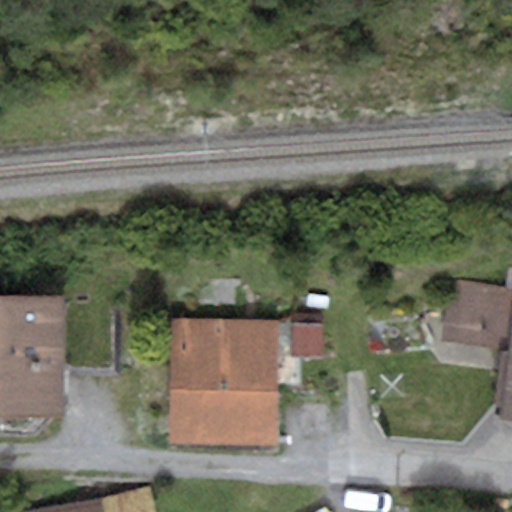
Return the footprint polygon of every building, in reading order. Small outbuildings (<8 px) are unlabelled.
[(511,289),(450,281),(442,337),(511,347),(501,415),(511,416),(511,289)] [(66,297),(0,296),(0,415),(65,415),(65,368),(66,297)] [(66,297),(65,368),(115,369),(116,298),(66,297)] [(321,312),(293,313),(294,357),(322,356),(321,312)] [(277,322),(172,320),(170,443),(274,445),(277,322)] [(155,511),(148,487),(102,500),(105,511),(155,511)] [(100,511),(98,499),(20,511),(19,511),(100,511)]
